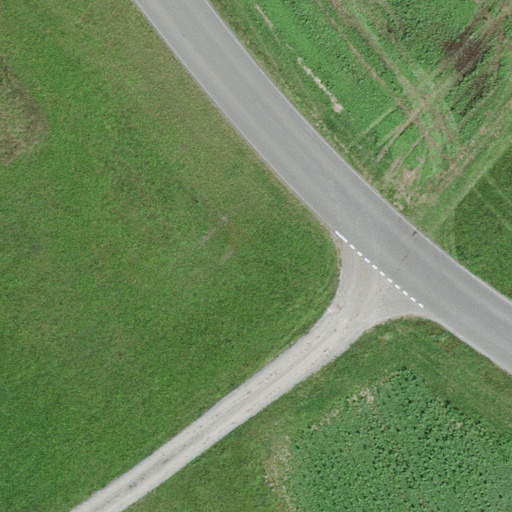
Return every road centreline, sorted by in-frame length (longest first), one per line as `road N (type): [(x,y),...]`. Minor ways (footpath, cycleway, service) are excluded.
road 1 (unclassified): [(511,334),(399,275),(303,182),(160,0)]
road 2 (track): [(91,511),(399,275)]
